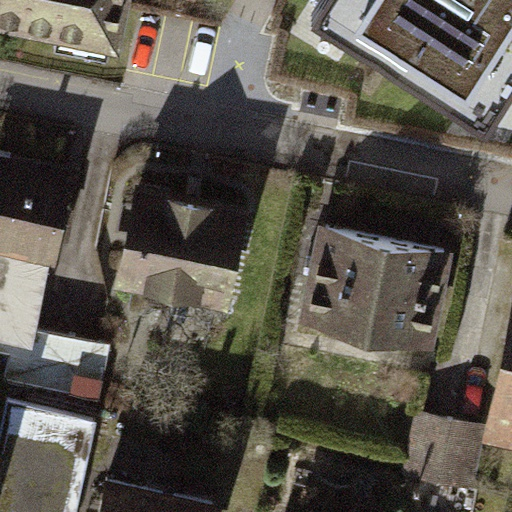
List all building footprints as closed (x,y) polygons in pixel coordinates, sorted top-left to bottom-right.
[(139,0),(0,0),(0,18),(132,43),(139,0)] [(511,97),(511,0),(323,0),(319,7),(498,120),(511,97)] [(88,169),(0,150),(0,246),(55,257),(68,260),(88,169)] [(264,208),(142,181),(125,275),(248,300),(264,208)] [(471,248),(329,223),(312,318),(454,343),(471,248)] [(55,257),(0,246),(0,337),(40,346),(55,257)] [(20,399),(11,443),(0,502),(0,511),(85,511),(104,420),(20,399)] [(502,421),(435,411),(425,473),(492,483),(502,421)] [(0,502),(11,443),(0,440),(0,502)] [(237,511),(239,504),(122,477),(115,511),(237,511)]
